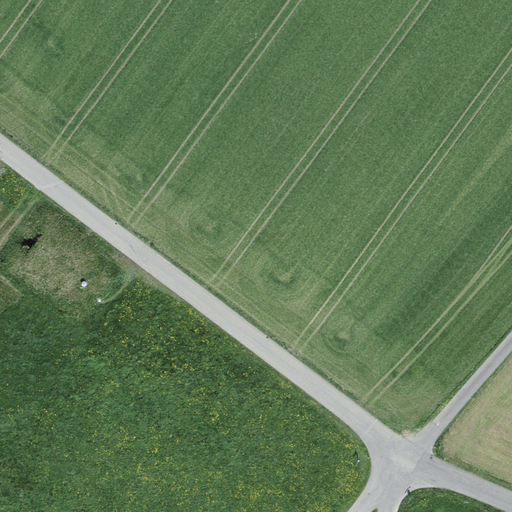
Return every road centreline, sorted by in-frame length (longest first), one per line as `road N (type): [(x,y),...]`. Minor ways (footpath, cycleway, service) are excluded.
road 1 (unclassified): [(401,463),(356,418),(0,143)]
road 2 (unclassified): [(401,463),(511,338)]
